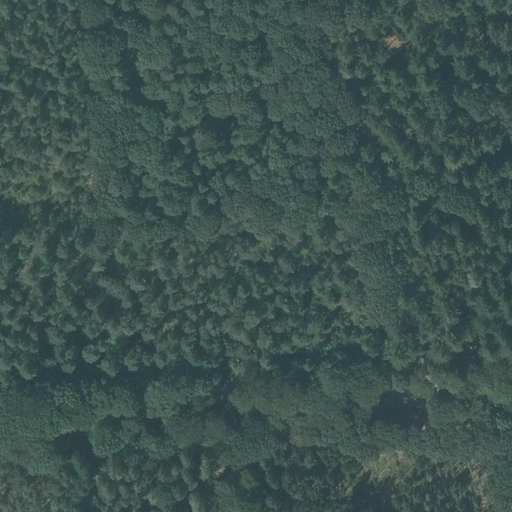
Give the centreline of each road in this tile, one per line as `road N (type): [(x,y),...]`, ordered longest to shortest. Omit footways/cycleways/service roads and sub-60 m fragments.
road 1 (track): [(511,382),(259,397),(243,381),(0,395)]
road 2 (track): [(314,0),(394,389)]
road 3 (track): [(233,398),(0,412)]
